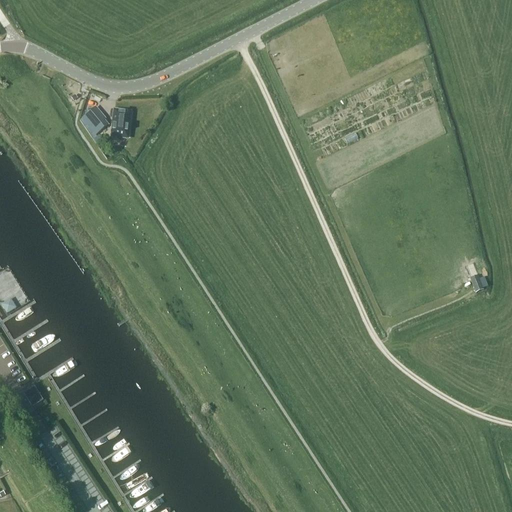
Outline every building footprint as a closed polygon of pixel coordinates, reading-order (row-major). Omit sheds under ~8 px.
[(104,121),(94,109),(85,116),(95,129),(104,121)] [(130,113),(114,111),(113,125),(112,138),(127,139),(128,127),(130,113)] [(98,135),(95,130),(89,134),(93,139),(98,135)] [(476,279),(468,282),(473,296),(482,292),(476,279)] [(7,314),(16,308),(11,299),(1,305),(7,314)] [(32,407),(39,403),(43,400),(35,386),(24,393),(25,395),(32,407)]
